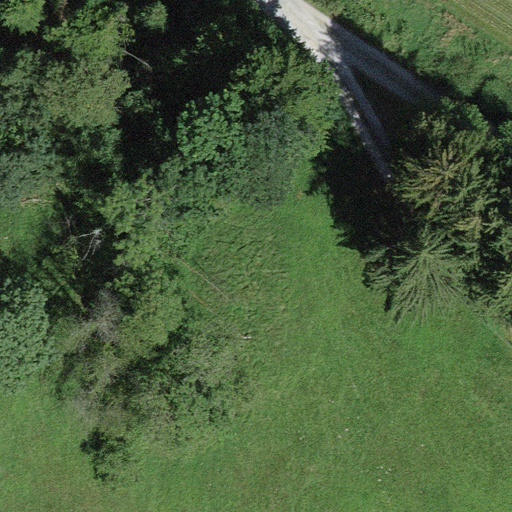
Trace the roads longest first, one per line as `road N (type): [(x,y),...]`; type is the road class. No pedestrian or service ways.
road 1 (track): [(320,27),(385,170),(511,325)]
road 2 (track): [(282,0),(511,155)]
